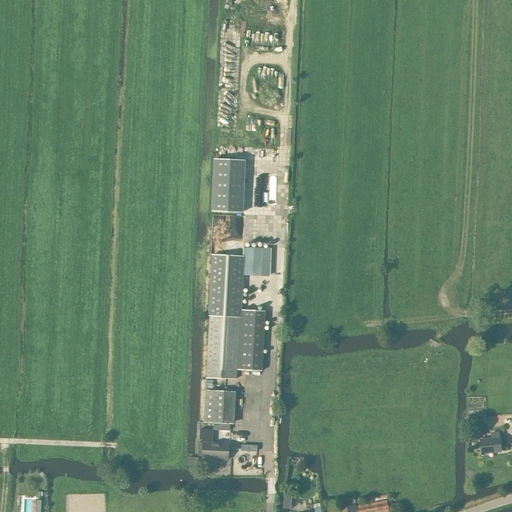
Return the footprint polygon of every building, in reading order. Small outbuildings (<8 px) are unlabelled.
[(243,258),(212,256),(206,377),(236,379),(236,369),(261,371),(264,311),(241,310),(243,258)] [(205,390),(203,422),(213,423),(226,423),(229,423),(233,424),(234,424),(235,391),(212,390),(209,390),(208,390),(205,390)] [(202,458),(228,460),(228,444),(212,443),(213,430),(200,429),(199,440),(204,440),(204,442),(198,442),(198,456),(202,456),(202,458)] [(481,453),(500,451),(498,432),(491,433),(491,439),(479,440),(481,453)] [(377,511),(376,502),(356,506),(357,511),(377,511)]
